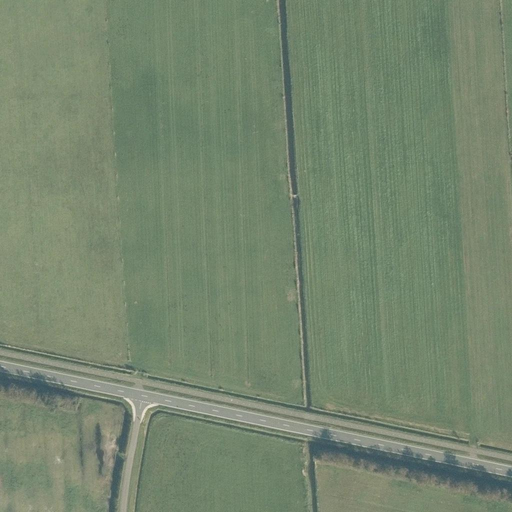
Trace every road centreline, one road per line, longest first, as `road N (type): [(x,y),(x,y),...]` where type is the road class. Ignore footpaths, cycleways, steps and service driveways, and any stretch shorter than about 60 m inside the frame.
road 1 (secondary): [(511,472),(143,397)]
road 2 (secondary): [(143,397),(0,367)]
